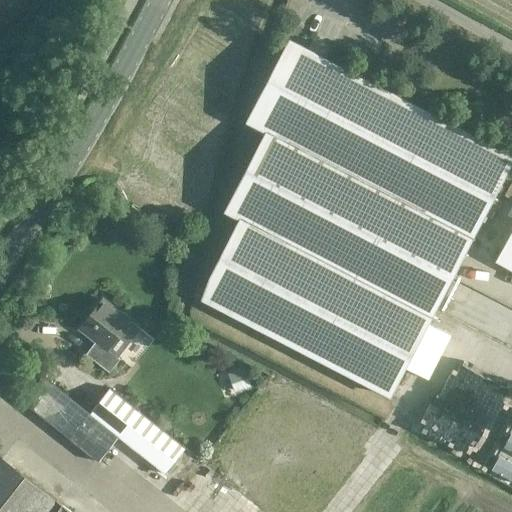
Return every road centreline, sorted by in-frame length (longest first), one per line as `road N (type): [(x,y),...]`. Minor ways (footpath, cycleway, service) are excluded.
road 1 (tertiary): [(0,262),(60,182),(158,0)]
road 2 (track): [(510,511),(381,448)]
